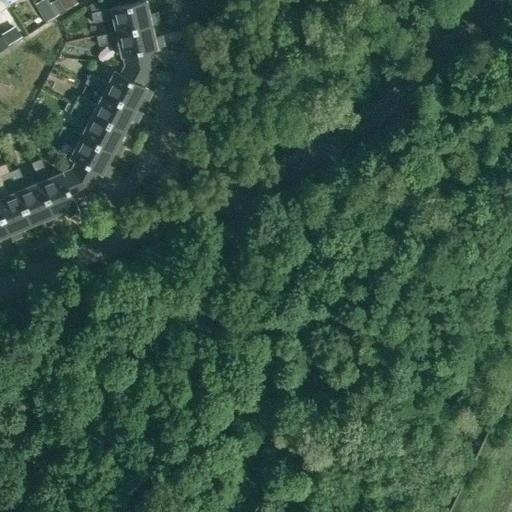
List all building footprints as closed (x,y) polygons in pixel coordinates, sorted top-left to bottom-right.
[(42,0),(37,3),(48,21),(55,17),(61,13),(54,1),(52,3),(50,0),(42,0)] [(62,0),(68,9),(80,2),(78,0),(62,0)] [(116,31),(151,23),(158,22),(157,17),(155,17),(154,12),(149,13),(145,0),(141,0),(111,7),(111,8),(91,12),(93,22),(113,18),(116,31)] [(123,55),(125,65),(154,68),(149,49),(156,47),(157,47),(164,45),(163,40),(160,40),(159,35),(154,36),(151,23),(116,31),(96,36),(98,46),(118,41),(122,55),(123,55)] [(84,82),(103,92),(134,108),(141,96),(146,99),(148,94),(150,95),(152,91),(146,87),(146,86),(145,86),(154,68),(125,65),(121,73),(114,70),(107,83),(89,73),(84,82)] [(74,104),(124,130),(130,117),(135,120),(137,115),(139,116),(141,112),(134,108),(103,92),(96,104),(78,95),(74,104)] [(124,130),(74,104),(69,113),(87,122),(81,135),(113,151),(119,155),(121,150),(120,149),(122,145),(117,142),(124,130)] [(76,160),(72,169),(91,190),(101,173),(108,176),(111,172),(109,171),(111,166),(106,164),(113,151),(81,135),(63,125),(58,134),(76,143),(69,157),(76,160)] [(91,190),(72,169),(62,173),(61,171),(48,177),(40,159),(31,162),(39,181),(53,214),(65,209),(67,214),(72,212),(73,214),(78,212),(75,205),(73,198),(91,190)] [(56,221),(53,214),(39,181),(26,186),(18,168),(9,172),(30,224),(43,218),(45,223),(50,221),(51,223),(56,221)] [(30,224),(9,172),(0,175),(0,176),(7,194),(0,197),(0,211),(9,233),(12,240),(16,238),(15,236),(20,234),(18,229),(30,224)] [(0,236),(9,233),(0,211),(0,236)]
